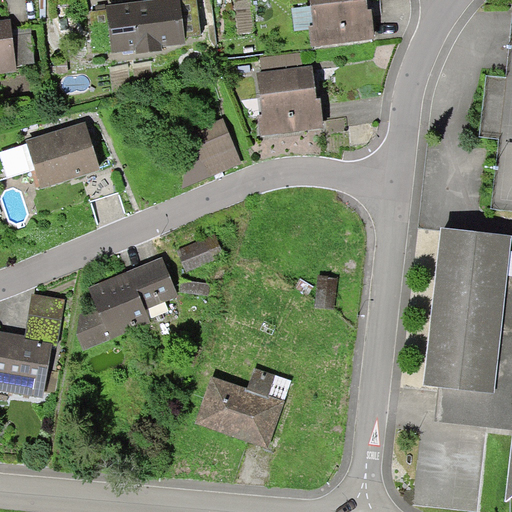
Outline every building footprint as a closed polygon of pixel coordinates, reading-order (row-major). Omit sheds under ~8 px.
[(150,0),(107,5),(112,52),(137,49),(137,53),(164,50),(163,46),(186,43),(185,36),(180,0),(150,0)] [(180,0),(185,36),(202,34),(197,0),(180,0)] [(250,0),(237,0),(235,0),(239,34),(254,32),(250,0)] [(366,0),(310,0),(313,25),(309,25),(311,46),(375,39),(372,8),(367,8),(366,0)] [(10,19),(0,20),(0,73),(17,71),(16,65),(12,29),(10,19)] [(12,29),(16,65),(35,62),(30,26),(12,29)] [(260,57),(261,71),(302,66),(301,52),(260,57)] [(261,71),(257,72),(261,114),(258,114),(260,136),(324,128),(321,98),(317,98),(313,65),(302,66),(261,71)] [(223,118),(189,132),(200,156),(187,162),(183,187),(242,163),(223,118)] [(86,121),(26,139),(41,187),(100,169),(86,121)] [(511,429),(511,234),(441,226),(424,385),(440,387),(436,421),(511,429)] [(216,234),(177,250),(186,271),(225,255),(216,234)] [(163,257),(89,287),(97,307),(110,339),(151,322),(146,310),(179,296),(163,257)] [(339,277),(319,275),(315,308),(335,310),(339,277)] [(211,283),(182,279),(180,292),(209,296),(211,283)] [(53,343),(52,345),(57,346),(65,299),(32,294),(25,335),(25,338),(53,343)] [(110,339),(97,307),(80,314),(77,333),(84,350),(110,339)] [(0,390),(43,398),(52,345),(53,343),(25,338),(25,335),(0,330),(0,390)] [(212,376),(195,423),(268,449),(285,401),(268,395),(275,375),(255,368),(248,389),(212,376)] [(292,380),(275,375),(268,395),(285,401),(292,380)]
